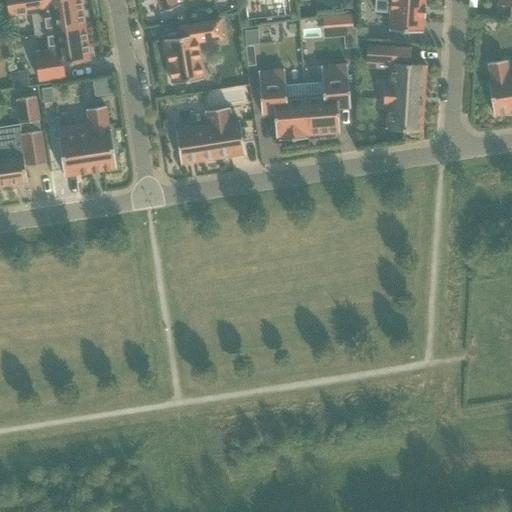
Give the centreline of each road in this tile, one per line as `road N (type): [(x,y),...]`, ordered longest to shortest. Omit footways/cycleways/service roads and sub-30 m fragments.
road 1 (residential): [(147,199),(450,153)]
road 2 (residential): [(111,0),(147,199)]
road 3 (residential): [(450,153),(459,0)]
road 4 (residential): [(0,224),(147,199)]
